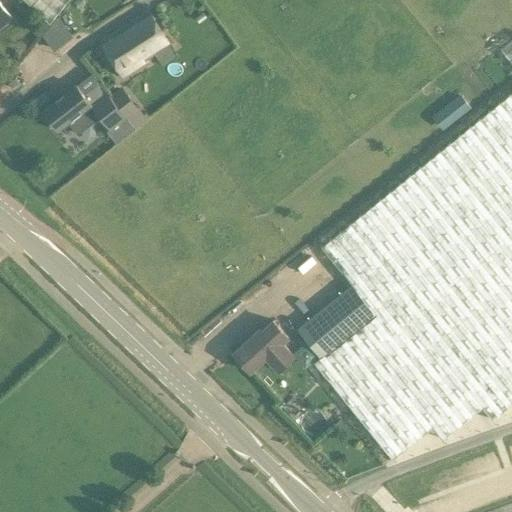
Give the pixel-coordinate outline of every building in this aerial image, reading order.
[(22,0),(48,24),(67,0),(22,0)] [(0,25),(10,17),(0,4),(0,25)] [(147,12),(101,42),(122,77),(169,45),(147,12)] [(90,103),(75,84),(41,111),(55,130),(66,121),(77,135),(94,122),(83,108),(90,103)] [(511,86),(443,143),(369,203),(338,229),(319,244),(352,285),(297,328),(319,357),(313,362),(392,459),(431,426),(441,439),(481,407),(491,419),(511,402),(511,86)] [(276,371),(292,356),(280,343),(286,337),(271,320),(259,331),(257,329),(232,353),(249,372),(264,357),(276,371)]
